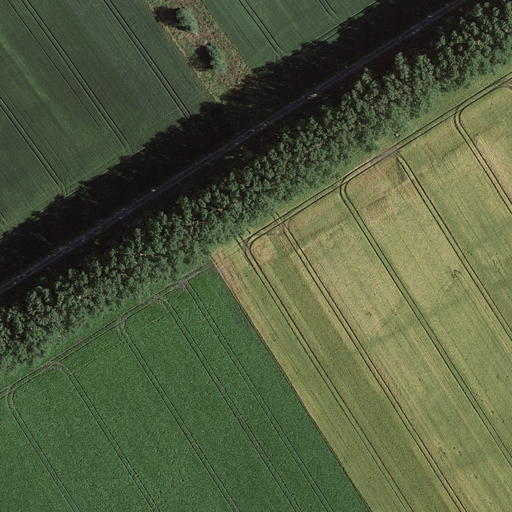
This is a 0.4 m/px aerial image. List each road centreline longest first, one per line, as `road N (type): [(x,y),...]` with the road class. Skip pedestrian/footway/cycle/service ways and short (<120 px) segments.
road 1 (track): [(511,26),(0,348)]
road 2 (track): [(459,0),(0,288)]
